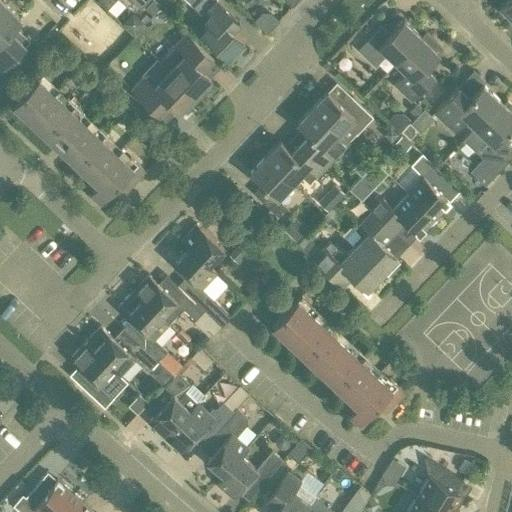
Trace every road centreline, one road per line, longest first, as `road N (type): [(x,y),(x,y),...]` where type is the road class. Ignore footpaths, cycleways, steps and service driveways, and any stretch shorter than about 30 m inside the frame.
road 1 (residential): [(119,263),(257,120),(303,27),(329,0)]
road 2 (residential): [(504,450),(421,430),(398,433),(374,455),(232,337)]
road 3 (residential): [(375,315),(511,177)]
road 4 (residential): [(6,262),(66,321),(119,263)]
road 5 (residential): [(57,417),(83,426),(178,511)]
road 6 (residential): [(119,263),(12,169)]
